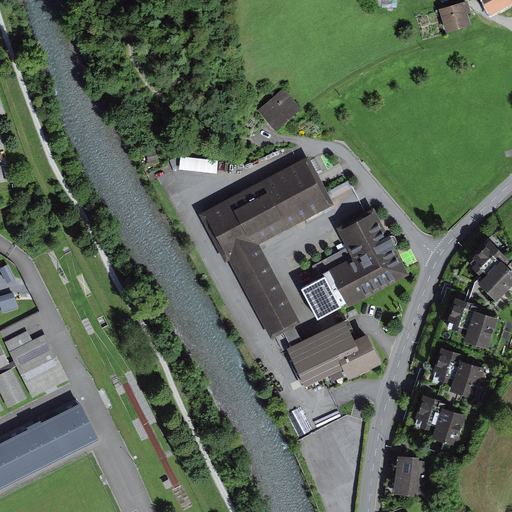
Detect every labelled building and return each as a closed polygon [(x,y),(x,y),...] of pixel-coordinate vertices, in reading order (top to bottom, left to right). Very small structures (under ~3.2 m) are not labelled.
[(511,0),(490,0),(495,9),(511,0)] [(469,23),(462,3),(438,11),(444,31),(469,23)] [(283,92),(261,111),(276,129),(298,110),(283,92)] [(182,166),(220,167),(221,154),(183,153),(182,166)] [(298,322),(257,245),(331,206),(306,159),(205,213),(272,337),(298,322)] [(300,291),(318,322),(341,309),(341,308),(346,305),(348,309),(409,277),(374,209),(337,229),(352,258),(328,271),(329,272),(323,275),(324,277),(300,291)] [(501,255),(489,244),(470,265),(482,276),(501,255)] [(511,283),(511,276),(501,265),(481,285),(496,300),(511,283)] [(14,279),(7,266),(0,270),(7,282),(14,279)] [(17,308),(13,294),(0,298),(0,305),(2,305),(4,312),(17,308)] [(452,331),(467,336),(474,312),(476,307),(472,306),(472,305),(455,299),(448,323),(454,324),(452,331)] [(498,320),(474,312),(467,336),(464,343),(488,351),(498,320)] [(348,318),(286,348),(303,384),(340,366),(346,377),(381,360),(367,332),(357,337),(348,318)] [(7,336),(28,325),(25,319),(4,329),(7,336)] [(66,379),(45,337),(32,343),(27,333),(6,343),(33,395),(66,379)] [(439,381),(453,385),(460,362),(462,355),(441,349),(434,373),(440,375),(439,381)] [(485,369),(460,362),(453,385),(450,393),(475,401),(482,377),(486,378),(488,373),(484,372),(485,369)] [(24,398),(11,371),(0,376),(0,389),(8,406),(24,398)] [(420,429),(434,433),(442,409),(444,404),(439,403),(440,401),(423,396),(415,420),(417,420),(415,425),(421,426),(420,429)] [(79,403),(0,442),(0,485),(97,438),(79,403)] [(454,413),(442,409),(434,433),(432,439),(444,444),(457,447),(466,416),(454,413)] [(431,458),(401,455),(397,493),(427,496),(431,458)]
